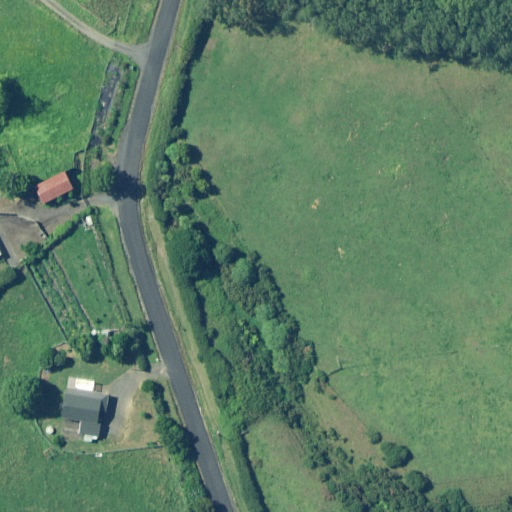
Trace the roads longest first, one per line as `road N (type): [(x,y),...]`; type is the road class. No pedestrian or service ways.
road 1 (unclassified): [(223,511),(129,212),(131,151),(156,55)]
road 2 (unclassified): [(48,0),(112,43),(156,55)]
